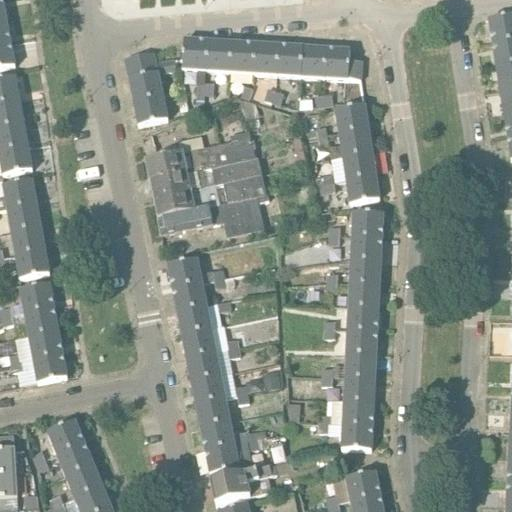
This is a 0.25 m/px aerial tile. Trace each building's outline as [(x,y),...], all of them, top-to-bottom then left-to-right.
[(492,48),(511,44),(511,20),(488,24),(492,48)] [(0,49),(10,48),(5,24),(0,25),(0,49)] [(496,71),(511,68),(511,44),(492,48),(496,71)] [(182,75),(206,77),(207,46),(184,45),(183,64),(182,74),(182,75)] [(206,77),(230,78),(231,48),(207,46),(206,77)] [(10,48),(0,49),(0,74),(14,71),(10,48)] [(230,78),(253,80),(255,49),(231,48),(230,78)] [(253,80),(277,81),(279,51),(255,49),(253,80)] [(277,81),(301,83),(302,52),(279,51),(277,81)] [(301,83),(324,84),(326,54),(302,52),(301,83)] [(348,85),(349,66),(350,55),(326,54),(324,84),(334,84),(348,85)] [(158,78),(176,76),(175,65),(155,68),(153,58),(125,63),(130,83),(158,77),(158,78)] [(362,66),(349,66),(348,85),(360,85),(362,66)] [(500,95),(511,92),(511,68),(496,71),(500,95)] [(163,101),(158,78),(158,77),(130,83),(129,83),(133,107),(163,101)] [(0,108),(19,105),(14,81),(0,83),(0,108)] [(196,99),(205,99),(206,88),(197,87),(196,99)] [(174,99),(186,97),(184,88),(172,90),(174,99)] [(205,99),(214,100),(215,88),(206,88),(205,99)] [(240,102),(249,105),(253,93),(244,91),(240,102)] [(511,116),(511,92),(500,95),(503,118),(511,116)] [(263,104),(272,107),(276,96),(267,93),(263,104)] [(272,107),(281,110),(284,99),(276,96),(272,107)] [(176,108),(188,105),(186,97),(174,99),(176,108)] [(332,99),(332,98),(324,99),(325,111),(334,109),(332,99)] [(325,111),(324,99),(315,101),(316,113),(325,111)] [(163,101),(133,107),(138,131),(168,125),(163,101)] [(0,132),(23,128),(19,105),(0,108),(0,132)] [(338,139),(368,134),(364,110),(334,115),(338,139)] [(507,142),(511,140),(511,116),(503,118),(507,142)] [(0,156),(27,152),(23,128),(0,132),(0,156)] [(327,140),(325,132),(314,134),(315,142),(327,140)] [(342,162),(372,157),(368,134),(338,139),(342,162)] [(327,140),(315,142),(317,151),(328,150),(327,140)] [(299,170),(309,166),(302,142),(292,146),(299,170)] [(211,172),(254,163),(249,144),(205,153),(156,163),(146,166),(150,185),(204,174),(211,172)] [(27,152),(0,156),(0,167),(2,181),(32,175),(27,152)] [(345,186),(375,181),(372,157),(342,162),(345,186)] [(254,163),(211,172),(215,191),(225,189),(260,182),(255,163),(254,163)] [(154,204),(207,193),(204,174),(150,185),(154,204)] [(322,189),(334,187),(333,178),(321,180),(322,189)] [(375,181),(345,186),(349,209),(379,205),(375,181)] [(260,182),(225,189),(229,209),(257,203),(264,201),(260,182)] [(6,214),(36,208),(32,185),(2,190),(6,214)] [(324,198),(336,196),(334,187),(322,189),(324,198)] [(158,224),(219,211),(215,191),(207,193),(154,204),(158,224)] [(219,211),(158,224),(161,240),(213,229),(213,230),(224,227),(227,242),(263,234),(258,208),(257,203),(229,209),(219,211)] [(36,208),(6,214),(11,237),(40,232),(36,208)] [(351,241),(382,243),(383,219),(352,217),(351,241)] [(40,232),(11,237),(15,261),(45,255),(40,232)] [(328,241),(340,241),(341,232),(329,232),(328,241)] [(328,249),(340,250),(340,241),(328,241),(328,249)] [(350,265),(380,266),(382,243),(351,241),(350,265)] [(2,263),(0,263),(0,272),(4,272),(4,273),(17,271),(19,284),(49,279),(45,255),(15,261),(2,263)] [(172,294),(202,288),(197,265),(167,271),(172,294)] [(349,288),(379,290),(380,266),(350,265),(349,288)] [(224,283),(223,275),(211,277),(213,285),(224,283)] [(326,287),(338,288),(338,279),(326,279),(326,287)] [(224,283),(213,285),(215,295),(216,294),(226,292),(224,283)] [(325,296),(337,297),(338,288),(326,287),(325,296)] [(177,317),(207,311),(202,288),(172,294),(177,317)] [(348,312),(378,314),(379,290),(349,288),(348,312)] [(25,318),(54,312),(49,289),(20,294),(25,318)] [(219,318),(231,316),(229,307),(229,306),(218,309),(219,318)] [(181,340),(211,334),(207,311),(177,317),(181,340)] [(0,314),(2,322),(12,320),(10,312),(0,314)] [(29,341),(58,336),(54,312),(25,318),(29,341)] [(346,336),(377,337),(378,314),(348,312),(346,336)] [(12,320),(2,322),(3,331),(13,329),(12,320)] [(324,326),(323,334),(335,335),(335,327),(324,326)] [(186,364),(216,358),(211,334),(181,340),(186,364)] [(335,335),(323,334),(323,335),(323,344),(334,344),(335,335)] [(33,365),(63,359),(58,336),(29,341),(33,365)] [(345,359),(376,361),(377,337),(346,336),(346,348),(345,359)] [(227,356),(239,353),(237,344),(225,347),(227,356)] [(229,364),(241,362),(239,353),(227,356),(229,364)] [(10,369),(21,367),(19,358),(8,360),(10,369)] [(191,387),(221,381),(216,358),(186,364),(191,387)] [(63,359),(33,365),(38,388),(67,383),(63,359)] [(345,359),(344,372),(344,383),(374,385),(376,361),(345,359)] [(12,378),(23,375),(21,367),(10,369),(12,378)] [(321,373),(321,381),(333,382),(333,374),(321,373)] [(195,410),(225,404),(221,381),(191,387),(195,410)] [(333,382),(321,381),(321,391),(331,391),(332,391),(333,382)] [(343,407),(373,409),(374,385),(344,383),(343,407)] [(236,402),(248,400),(246,391),(234,393),(236,402)] [(248,400),(236,402),(238,410),(249,408),(248,400)] [(200,433),(230,427),(225,404),(195,410),(200,433)] [(341,431),(372,433),(373,409),(343,407),(341,431)] [(289,425),(299,426),(299,409),(290,409),(289,425)] [(330,430),(331,421),(319,421),(319,429),(330,430)] [(56,459),(84,448),(75,426),(47,437),(56,459)] [(205,457),(235,451),(246,449),(246,448),(244,440),(244,438),(233,440),(230,427),(200,433),(205,457)] [(330,438),(330,430),(319,429),(318,438),(328,438),(330,438)] [(372,433),(341,431),(340,454),(371,456),(372,433)] [(258,445),(256,437),(244,440),(246,448),(258,445)] [(0,479),(16,479),(14,440),(0,440),(0,479)] [(258,445),(246,448),(246,449),(247,455),(259,453),(258,445)] [(65,481),(93,470),(84,448),(56,459),(65,481)] [(235,451),(205,457),(209,480),(239,474),(235,451)] [(35,469),(45,465),(42,456),(31,461),(35,469)] [(38,477),(49,473),(45,465),(35,469),(38,477)] [(74,503),(102,492),(93,470),(65,481),(74,503)] [(216,511),(251,502),(272,496),(269,482),(277,480),(275,470),(210,487),(216,511)] [(350,507),(379,500),(375,477),(345,483),(350,507)] [(0,511),(18,511),(18,504),(16,479),(0,479),(0,511)] [(78,511),(110,511),(102,492),(74,503),(78,511)] [(52,511),(54,511),(64,508),(60,500),(49,505),(52,511)] [(350,511),(381,511),(379,500),(350,507),(350,511)] [(325,503),(327,511),(339,509),(337,501),(336,501),(325,503)]
